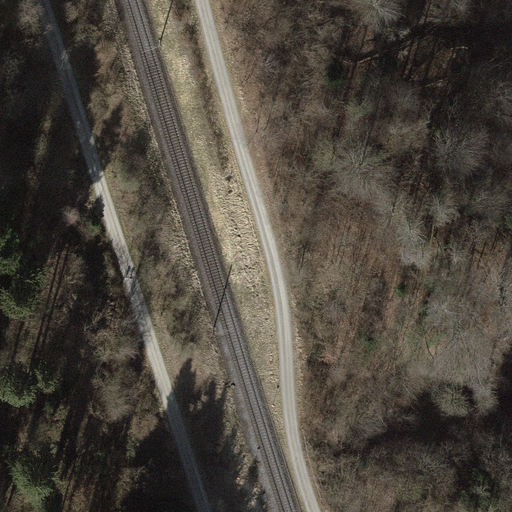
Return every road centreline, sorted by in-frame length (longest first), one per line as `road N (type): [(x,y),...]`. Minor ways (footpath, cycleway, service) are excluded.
road 1 (track): [(37,0),(203,511)]
road 2 (track): [(205,0),(282,278),(297,450),(317,511)]
